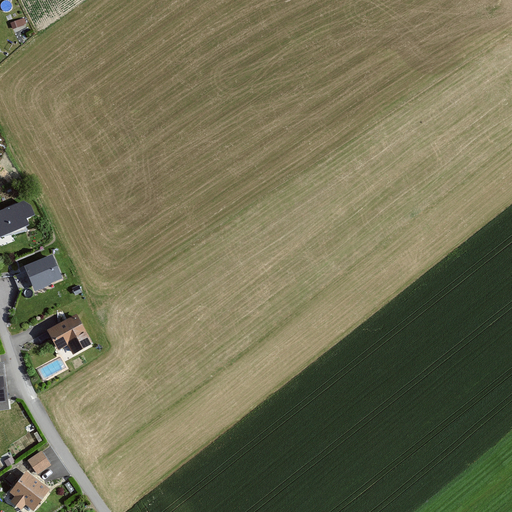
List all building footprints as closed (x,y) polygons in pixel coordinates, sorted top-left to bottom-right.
[(24,202),(1,212),(0,212),(0,239),(29,227),(27,221),(35,217),(31,207),(24,202)] [(52,255),(24,267),(35,292),(51,286),(51,284),(63,279),(52,255)] [(78,313),(48,329),(58,350),(69,344),(74,353),(93,343),(78,313)] [(41,451),(27,461),(37,476),(52,466),(41,451)] [(50,490),(26,472),(10,494),(14,497),(10,502),(22,511),(25,506),(33,511),(50,490)]
